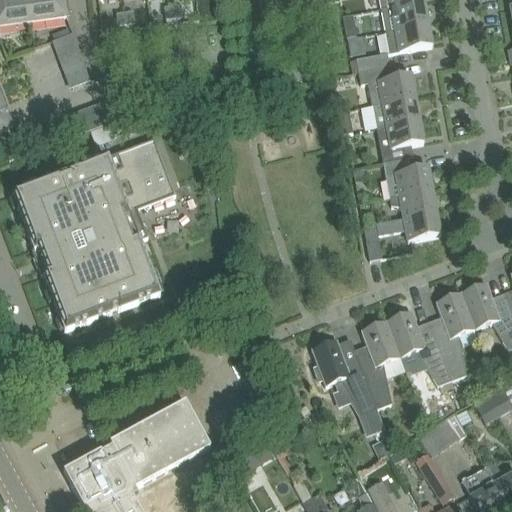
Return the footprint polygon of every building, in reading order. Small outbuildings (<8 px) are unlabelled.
[(0,0),(0,138),(0,139),(0,138),(0,29),(31,25),(67,20),(64,0),(0,0)] [(379,0),(382,12),(424,5),(423,0),(379,0)] [(386,35),(428,27),(424,5),(391,11),(382,12),(383,21),(386,35)] [(173,9),(174,22),(183,20),(181,8),(173,9)] [(174,22),(173,9),(164,10),(166,23),(174,22)] [(125,15),(127,28),(135,27),(134,14),(125,15)] [(118,29),(119,29),(127,28),(125,15),(117,17),(118,29)] [(354,18),(343,20),(347,43),(358,41),(354,18)] [(390,58),(400,56),(413,54),(432,50),(428,27),(386,35),(388,46),(390,58)] [(68,32),(52,38),(55,44),(71,38),(68,32)] [(368,61),(356,63),(359,76),(390,70),(388,57),(368,61)] [(368,87),(370,99),(372,110),(373,110),(415,102),(411,79),(392,82),(390,70),(359,76),(361,88),(368,87)] [(377,132),(419,124),(415,102),(373,110),(377,132)] [(119,124),(113,105),(65,120),(71,139),(119,124)] [(341,139),(354,136),(350,114),(337,116),(341,139)] [(384,167),(409,162),(414,161),(412,150),(424,147),(419,124),(377,132),(384,167)] [(14,200),(10,202),(14,213),(18,211),(24,227),(20,229),(24,240),(28,238),(34,254),(32,255),(42,280),(44,279),(45,281),(49,292),(50,294),(46,296),(50,307),(54,305),(60,321),(56,323),(60,334),(64,332),(65,335),(112,317),(112,316),(118,314),(118,315),(160,299),(159,296),(164,294),(160,284),(155,285),(149,269),(153,267),(149,257),(145,258),(140,245),(148,242),(138,214),(135,206),(149,201),(169,193),(173,192),(172,189),(155,144),(66,178),(67,179),(61,181),(60,180),(23,194),(13,198),(14,200)] [(411,174),(409,162),(384,167),(390,202),(432,194),(428,171),(411,174)] [(404,222),(436,217),(432,194),(390,202),(391,211),(402,211),(404,222)] [(365,196),(359,197),(361,208),(371,206),(369,199),(365,196)] [(373,228),(364,230),(370,265),(383,263),(379,240),(406,235),(408,246),(441,240),(436,217),(404,222),(373,228)] [(364,230),(373,228),(372,220),(363,222),(364,230)] [(494,307),(487,287),(461,297),(475,334),(492,328),(511,362),(511,318),(506,303),(494,307)] [(452,385),(466,380),(458,340),(475,334),(461,297),(436,307),(443,326),(431,331),(452,385)] [(420,335),(412,316),(387,325),(401,362),(417,356),(437,391),(452,385),(431,331),(420,335)] [(368,355),(357,359),(365,382),(377,413),(388,410),(392,408),(386,382),(384,369),(401,362),(387,325),(361,335),(367,351),(368,355)] [(337,344),(311,354),(318,371),(314,372),(319,385),(323,384),(325,391),(335,387),(341,385),(362,420),(369,440),(385,434),(365,382),(357,359),(345,364),(339,348),(337,344)] [(511,409),(501,391),(488,398),(500,420),(511,413),(511,409)] [(488,398),(473,406),(474,407),(480,419),(486,428),(500,420),(488,398)] [(139,511),(134,501),(136,492),(211,451),(195,423),(186,405),(110,446),(112,449),(64,476),(83,511),(139,511)] [(455,417),(444,424),(457,445),(467,439),(462,429),(456,419),(455,417)] [(386,443),(373,448),(379,462),(392,456),(386,443)] [(246,453),(229,463),(240,481),(257,471),(246,453)] [(428,458),(416,466),(431,488),(442,481),(430,462),(428,458)] [(198,499),(234,479),(226,465),(190,484),(198,499)] [(511,511),(511,479),(504,484),(495,467),(486,473),(507,511),(511,511)] [(507,511),(486,473),(462,485),(471,501),(471,502),(476,511),(507,511)] [(382,487),(369,493),(379,511),(391,506),(382,487)] [(312,501),(303,506),(306,511),(375,511),(372,506),(366,495),(357,500),(363,511),(360,511),(327,511),(323,505),(319,498),(319,497),(312,501)]
